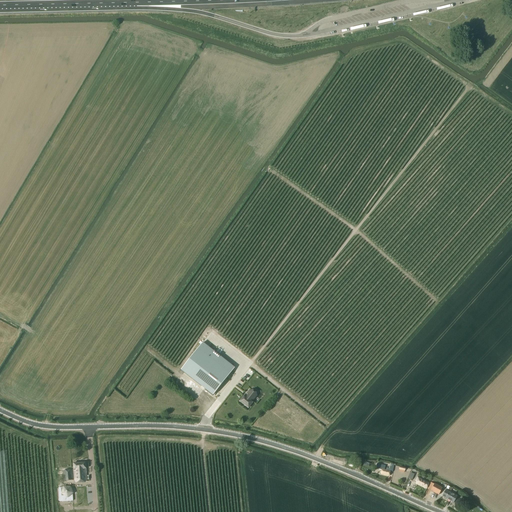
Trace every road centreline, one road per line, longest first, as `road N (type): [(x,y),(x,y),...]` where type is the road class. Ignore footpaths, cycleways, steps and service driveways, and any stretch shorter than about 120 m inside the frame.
road 1 (unclassified): [(439,511),(303,453),(236,434),(162,425),(53,427),(0,410)]
road 2 (motorway): [(136,2),(306,34)]
road 3 (motorway): [(0,5),(136,2)]
